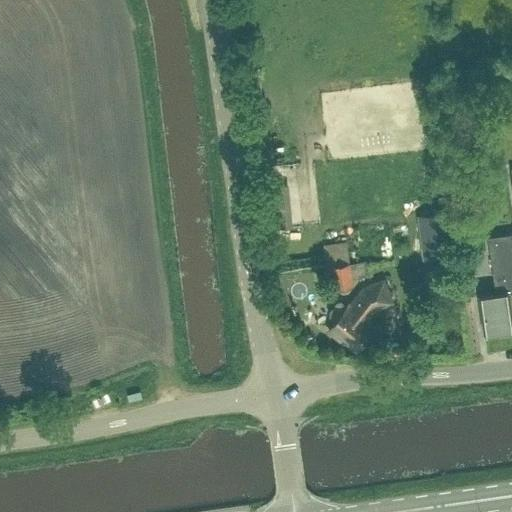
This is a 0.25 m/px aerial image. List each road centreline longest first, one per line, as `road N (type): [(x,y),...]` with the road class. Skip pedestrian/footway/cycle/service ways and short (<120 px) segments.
road 1 (tertiary): [(276,391),(250,288),(210,0)]
road 2 (unclassified): [(0,436),(276,391)]
road 3 (unclassified): [(276,391),(511,366)]
road 4 (tertiary): [(292,511),(276,391)]
